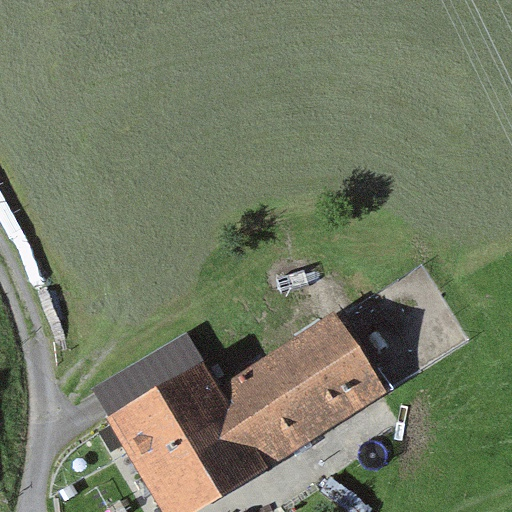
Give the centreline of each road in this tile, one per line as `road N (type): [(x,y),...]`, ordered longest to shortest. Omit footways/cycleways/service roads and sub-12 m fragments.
road 1 (unclassified): [(32,511),(43,402),(37,337)]
road 2 (track): [(389,427),(263,511)]
